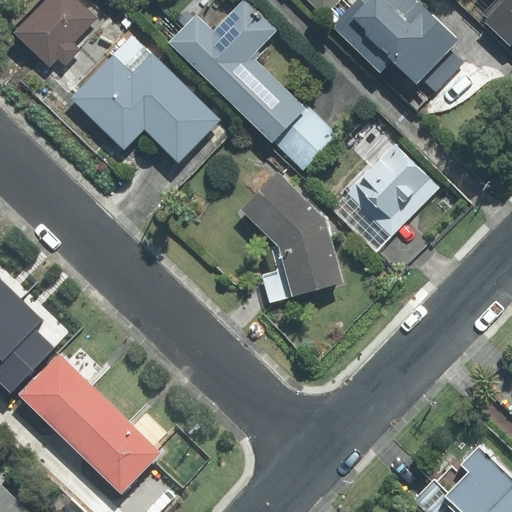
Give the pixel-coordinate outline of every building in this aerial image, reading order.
[(58,64),(63,59),(74,68),(90,49),(79,40),(101,14),(84,0),(48,0),(21,32),(58,64)] [(341,131),(259,55),(284,29),(253,0),(246,0),(225,23),(211,9),(180,42),(310,164),(341,131)] [(319,0),(331,11),(341,0),(319,0)] [(351,0),(336,16),(391,68),(403,55),(429,80),(468,39),(427,0),(351,0)] [(511,38),(511,0),(508,0),(491,19),(511,38)] [(160,48),(137,73),(117,55),(78,97),(133,147),(150,129),(188,164),(233,115),(160,48)] [(330,204),(383,251),(403,229),(442,184),(399,145),(390,137),(346,186),(330,204)] [(250,206),(288,243),(309,291),(354,276),(333,214),(324,206),(285,169),(250,206)] [(64,346),(25,387),(129,487),(168,446),(64,346)] [(511,511),(511,467),(487,443),(432,501),(443,511),(511,511)] [(90,511),(73,494),(55,511),(35,511),(0,477),(0,511),(90,511)]
